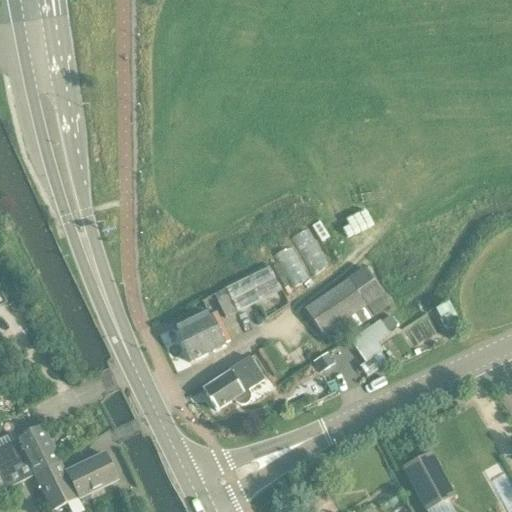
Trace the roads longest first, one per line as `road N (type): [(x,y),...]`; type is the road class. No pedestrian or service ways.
road 1 (tertiary): [(12,0),(53,186),(88,253)]
road 2 (tertiary): [(278,455),(511,344)]
road 3 (tertiary): [(88,253),(51,0)]
road 4 (tertiary): [(88,253),(186,479)]
